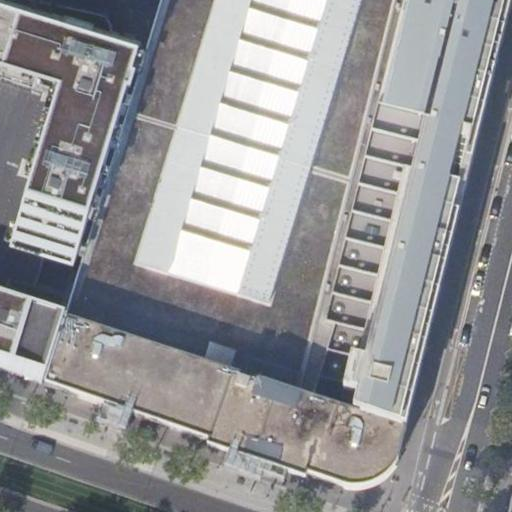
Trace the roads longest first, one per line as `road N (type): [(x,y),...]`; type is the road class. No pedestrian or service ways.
road 1 (residential): [(511,244),(442,511)]
road 2 (primary): [(218,511),(0,437)]
